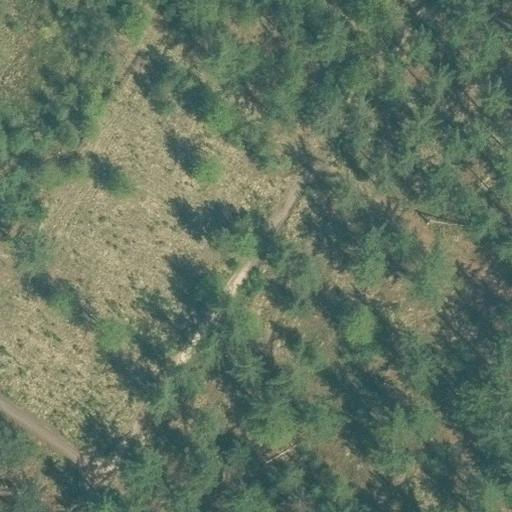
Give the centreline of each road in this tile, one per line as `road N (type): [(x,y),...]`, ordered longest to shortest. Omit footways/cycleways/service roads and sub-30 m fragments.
road 1 (track): [(316,161),(80,511)]
road 2 (track): [(90,0),(353,188)]
road 3 (track): [(353,188),(511,301)]
road 4 (track): [(0,406),(134,500)]
